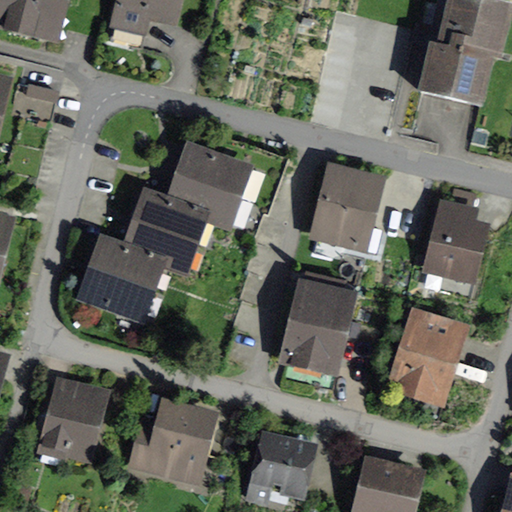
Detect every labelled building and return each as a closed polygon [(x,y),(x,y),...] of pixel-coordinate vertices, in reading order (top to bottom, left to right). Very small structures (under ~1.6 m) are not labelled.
[(3,0),(0,13),(0,29),(55,43),(65,0),(3,0)] [(184,0),(119,0),(112,32),(145,40),(149,24),(177,31),(184,0)] [(432,48),(421,92),(480,106),(493,51),(500,53),(511,8),(476,0),(450,0),(439,50),(432,48)] [(0,79),(0,128),(12,83),(0,79)] [(11,116),(23,118),(51,125),(58,94),(18,85),(11,116)] [(41,167),(51,125),(23,118),(13,160),(41,167)] [(235,215),(240,205),(254,172),(186,145),(167,201),(209,219),(207,226),(227,232),(235,215)] [(31,208),(41,167),(13,160),(3,202),(31,208)] [(328,170),(312,241),(367,256),(383,184),(328,170)] [(143,193),(122,248),(167,264),(165,272),(187,282),(207,226),(209,219),(167,201),(143,193)] [(474,211),(443,203),(424,276),(475,289),(490,232),(469,227),(474,211)] [(240,205),(235,215),(262,227),(266,217),(240,205)] [(235,215),(227,232),(230,233),(255,244),(262,227),(235,215)] [(0,221),(0,277),(11,225),(0,221)] [(230,233),(225,247),(252,258),(257,244),(255,244),(230,233)] [(100,240),(78,305),(145,330),(165,272),(167,264),(122,248),(100,240)] [(247,271),(252,258),(225,247),(219,261),(222,262),(247,271)] [(250,272),(247,271),(222,262),(217,277),(244,287),(250,272)] [(217,277),(212,290),(215,291),(240,300),(244,287),(217,277)] [(355,300),(302,287),(283,366),(336,379),(355,300)] [(243,301),(240,300),(215,291),(210,305),(238,315),(243,301)] [(235,321),(238,315),(210,305),(205,319),(209,320),(233,329),(235,321)] [(412,315),(387,392),(443,410),(468,333),(412,315)] [(209,320),(203,334),(231,344),(236,330),(233,329),(209,320)] [(231,344),(203,334),(198,348),(226,358),(231,344)] [(0,398),(10,362),(0,358),(0,398)] [(105,397),(44,382),(28,448),(89,463),(105,397)] [(140,424),(129,469),(201,486),(217,417),(164,404),(158,428),(140,424)] [(267,509),(272,492),(303,501),(317,450),(264,435),(245,503),(267,509)] [(369,465),(357,511),(409,511),(418,477),(369,465)] [(497,503),(494,511),(511,511),(511,504),(511,507),(497,503)]
